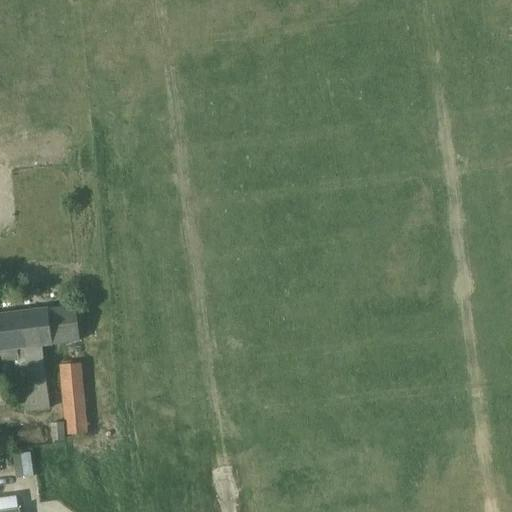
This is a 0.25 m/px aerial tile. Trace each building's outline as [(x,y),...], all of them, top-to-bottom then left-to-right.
[(1,173),(1,199),(10,198),(9,173),(1,173)] [(0,351),(1,351),(2,363),(18,361),(25,413),(50,410),(48,392),(51,392),(49,368),(45,368),(43,358),(42,346),(52,345),(48,309),(0,314),(0,351)] [(66,436),(88,434),(82,363),(59,365),(64,423),(66,436)] [(52,442),(65,441),(64,422),(50,424),(52,442)] [(0,453),(11,451),(7,432),(0,433),(0,453)] [(14,454),(18,477),(36,474),(32,451),(14,454)]
